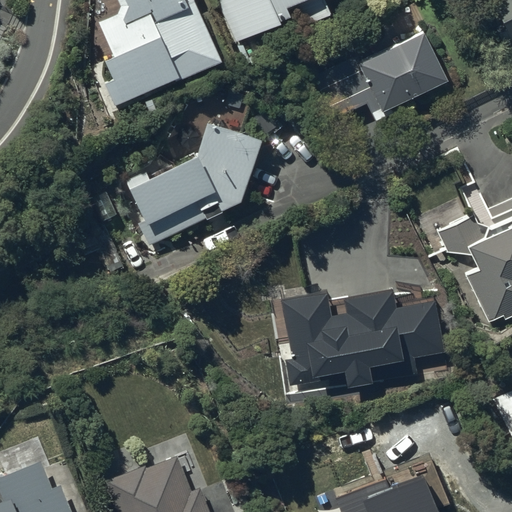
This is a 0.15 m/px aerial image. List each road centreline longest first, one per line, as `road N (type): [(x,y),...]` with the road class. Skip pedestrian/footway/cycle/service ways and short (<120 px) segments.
road 1 (residential): [(326,185),(511,94)]
road 2 (residential): [(0,111),(29,64),(42,0)]
